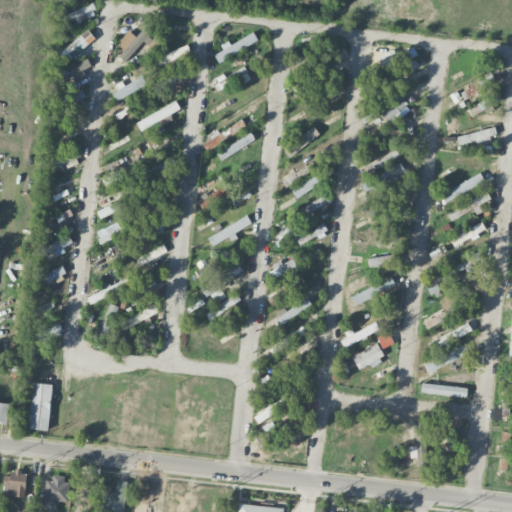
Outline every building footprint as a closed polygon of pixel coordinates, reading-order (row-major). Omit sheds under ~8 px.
[(156,30),(148,23),(136,36),(129,30),(118,42),(125,49),(118,56),(125,61),(143,41),(145,42),(156,30)] [(64,52),(94,39),(90,31),(60,43),(64,52)] [(230,45),(230,43),(213,52),(218,62),(258,41),(253,32),(230,45)] [(190,53),(187,45),(151,59),(154,66),(190,53)] [(407,49),(396,54),(394,48),(383,53),(389,65),(409,55),(407,49)] [(81,80),(77,72),(91,66),(88,60),(63,71),(69,85),(81,80)] [(251,79),(243,66),(213,83),(217,91),(235,81),(238,86),(251,79)] [(464,100),(496,85),(492,76),(459,90),(464,100)] [(113,90),(116,98),(147,86),(143,78),(113,90)] [(408,104),(398,93),(378,111),(388,122),(408,104)] [(289,157),(320,135),(313,125),(292,140),(294,142),(283,149),(289,157)] [(458,144),(475,141),(476,145),(494,142),(492,128),(456,135),(458,144)] [(216,151),(220,159),(255,142),(252,134),(216,151)] [(110,194),(142,180),(143,181),(177,166),(172,156),(149,167),(140,146),(128,151),(134,163),(122,169),(120,164),(109,168),(112,174),(103,178),(110,194)] [(82,159),(78,148),(47,159),(51,169),(66,164),(66,165),(82,159)] [(359,183),(364,192),(405,171),(400,161),(359,183)] [(316,168),(312,162),(282,181),(286,187),(316,168)] [(291,190),(296,198),(326,178),(320,170),(291,190)] [(485,181),(480,173),(440,195),(444,203),(485,181)] [(199,198),(204,207),(228,194),(224,185),(199,198)] [(372,219),(379,215),(383,221),(395,215),(391,208),(412,198),(407,188),(367,209),(372,219)] [(491,200),(488,193),(446,211),(450,219),(491,200)] [(96,210),(100,218),(134,203),(131,195),(96,210)] [(252,225),(248,216),(207,235),(211,244),(252,225)] [(135,232),(140,240),(169,225),(165,217),(135,232)] [(486,229),(481,221),(449,239),(455,247),(486,229)] [(305,231),(302,224),(281,234),(285,242),(296,237),(299,244),(327,232),(323,223),(305,231)] [(72,243),(70,237),(37,249),(42,261),(65,252),(63,246),(72,243)] [(131,261),(135,268),(167,252),(163,244),(131,261)] [(444,277),(465,268),(467,273),(477,268),(474,262),(481,260),(478,253),(441,269),(444,277)] [(297,267),(293,258),(267,269),(271,278),(297,267)] [(200,289),(206,297),(243,270),(237,262),(200,289)] [(66,274),(63,267),(34,277),(37,285),(66,274)] [(281,291),(291,299),(306,282),(297,274),(281,291)] [(351,294),(354,304),(396,287),(392,278),(351,294)] [(210,320),(241,301),(236,294),(205,313),(210,320)] [(275,316),(280,324),(311,305),(306,296),(275,316)] [(107,334),(118,306),(109,303),(98,330),(107,334)] [(119,320),(122,328),(158,313),(155,305),(119,320)] [(340,340),(344,348),(379,330),(375,322),(340,340)] [(427,340),(430,349),(472,333),(469,324),(427,340)] [(273,353),(307,334),(303,327),(269,346),(273,353)] [(385,358),(377,343),(351,357),(358,369),(369,364),(370,366),(385,358)] [(468,353),(464,344),(423,364),(427,373),(468,353)] [(53,384),(33,382),(28,428),(47,430),(53,384)] [(466,397),(467,388),(422,383),(421,392),(466,397)] [(0,421),(7,422),(9,403),(0,402),(0,421)] [(511,415),(511,402),(502,402),(502,414),(511,415)] [(261,445),(270,441),(276,452),(307,434),(300,422),(296,424),(291,416),(256,436),(261,445)] [(437,449),(444,449),(444,421),(432,421),(432,440),(437,440),(437,449)] [(428,422),(415,423),(417,468),(430,467),(428,422)] [(3,495),(25,497),(26,471),(12,471),(12,475),(4,475),(3,495)] [(45,480),(43,499),(66,501),(68,476),(52,474),(52,480),(45,480)] [(101,509),(124,511),(127,481),(116,480),(115,491),(103,490),(101,509)] [(282,511),(283,507),(239,503),(238,511),(282,511)]
